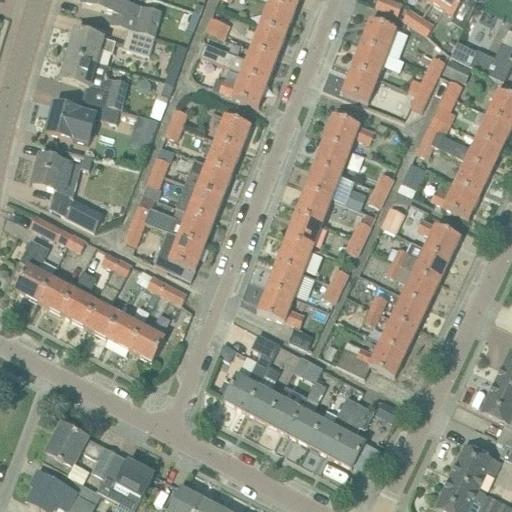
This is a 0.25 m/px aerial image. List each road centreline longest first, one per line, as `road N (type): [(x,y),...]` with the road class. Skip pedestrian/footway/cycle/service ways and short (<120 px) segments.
road 1 (residential): [(169,438),(334,0)]
road 2 (residential): [(384,511),(511,239)]
road 3 (residential): [(312,511),(169,438)]
road 4 (residential): [(52,371),(0,510)]
road 5 (tertiary): [(0,141),(40,0)]
road 6 (residential): [(169,438),(52,371)]
